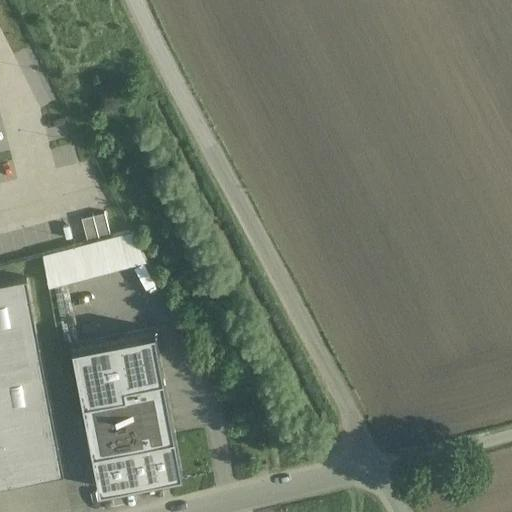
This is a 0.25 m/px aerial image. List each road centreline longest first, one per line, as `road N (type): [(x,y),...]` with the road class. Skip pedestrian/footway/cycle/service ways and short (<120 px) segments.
road 1 (unclassified): [(376,469),(142,0)]
road 2 (unknown): [(236,500),(165,334),(136,329),(73,344)]
road 3 (residential): [(376,469),(189,511)]
road 4 (unclassified): [(376,469),(511,436)]
